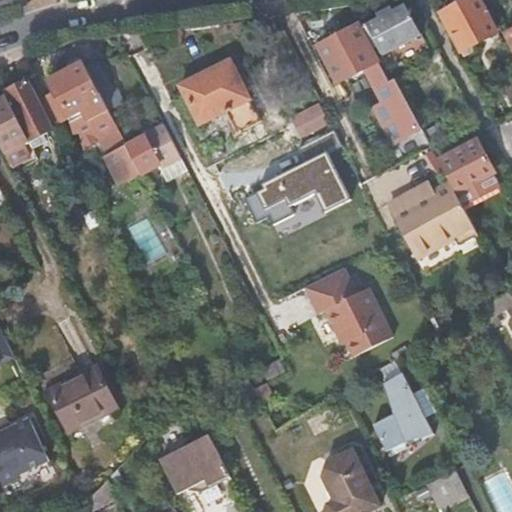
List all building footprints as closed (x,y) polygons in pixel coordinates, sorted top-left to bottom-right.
[(477,0),(466,0),(441,14),(463,55),(468,52),(465,48),(495,32),(477,0)] [(404,4),(366,24),(377,46),(382,55),(421,34),(404,4)] [(377,46),(366,24),(360,27),(358,25),(318,45),(337,82),(377,61),(371,49),(377,46)] [(87,68),(84,62),(49,81),(67,115),(69,119),(73,132),(79,132),(84,149),(100,140),(108,154),(106,155),(121,183),(141,172),(127,144),(104,102),(101,95),(87,68)] [(87,68),(101,95),(112,90),(97,62),(87,68)] [(230,62),(179,87),(199,125),(226,113),(237,134),(260,123),(230,62)] [(29,80),(5,92),(7,96),(30,141),(54,129),(29,80)] [(395,142),(422,128),(420,125),(395,80),(377,90),(384,102),(376,106),(395,142)] [(7,96),(0,99),(0,142),(12,166),(36,154),(30,141),(7,96)] [(292,115),(303,136),(333,123),(322,101),(292,115)] [(127,144),(141,172),(160,162),(150,144),(163,137),(158,128),(127,144)] [(477,140),(438,160),(455,191),(494,171),(477,140)] [(297,214),(302,224),(353,200),(331,152),(245,191),(259,221),(272,215),(276,224),(297,214)] [(463,252),(482,241),(455,191),(439,200),(422,209),(417,200),(393,213),(420,263),(457,243),(463,252)] [(434,191),(417,200),(422,209),(439,200),(434,191)] [(344,269),(305,288),(319,315),(326,311),(336,332),(340,330),(347,343),(354,357),(393,338),(369,288),(357,294),(344,269)] [(511,302),(511,297),(509,291),(497,298),(503,308),(511,302)] [(503,308),(497,298),(490,302),(497,312),(503,308)] [(490,302),(479,309),(484,319),(497,312),(490,302)] [(0,362),(14,356),(0,327),(0,362)] [(280,360),(262,369),(267,379),(285,371),(280,360)] [(97,367),(50,391),(70,430),(117,406),(97,367)] [(434,432),(402,371),(383,382),(398,411),(378,423),(394,449),(411,438),(434,432)] [(266,383),(255,388),(256,390),(263,403),(273,398),(266,383)] [(0,479),(1,481),(48,459),(29,418),(0,431),(0,479)] [(210,436),(161,460),(178,493),(206,479),(209,486),(230,476),(210,436)] [(368,511),(381,505),(374,492),(369,481),(352,449),(327,462),(322,476),(334,501),(327,505),(325,511),(368,511)] [(462,483),(454,469),(426,484),(433,498),(447,491),(462,483)] [(112,481),(118,496),(128,491),(121,476),(112,481)] [(107,479),(87,500),(92,510),(116,497),(107,479)] [(423,486),(395,500),(401,511),(404,511),(430,499),(423,486)]
